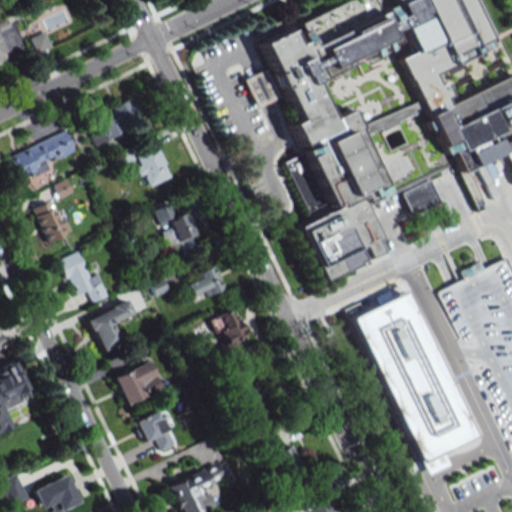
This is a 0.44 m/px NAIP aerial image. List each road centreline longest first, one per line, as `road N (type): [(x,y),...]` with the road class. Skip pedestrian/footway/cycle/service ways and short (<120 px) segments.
road 1 (tertiary): [(379,511),(129,0)]
road 2 (residential): [(128,511),(0,248)]
road 3 (residential): [(0,111),(228,0)]
